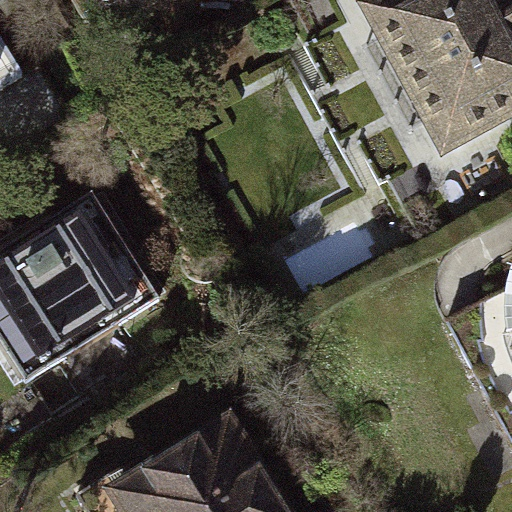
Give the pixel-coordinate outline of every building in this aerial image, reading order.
[(511,0),(375,0),(355,12),(436,152),(511,107),(511,0)] [(0,119),(41,97),(0,19),(0,119)] [(180,303),(107,192),(0,267),(0,336),(35,392),(180,303)] [(511,261),(456,292),(511,393),(511,261)] [(310,511),(242,410),(107,499),(115,511),(310,511)]
